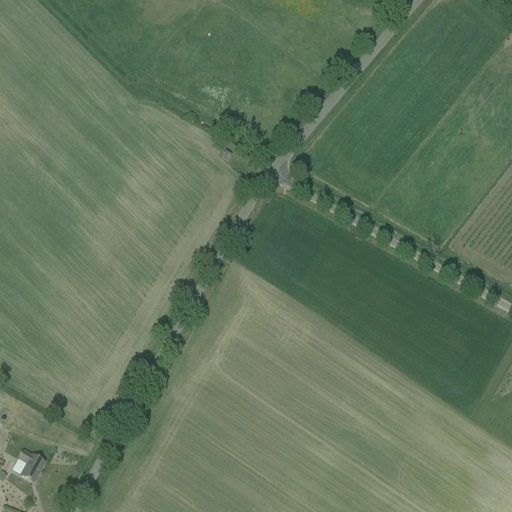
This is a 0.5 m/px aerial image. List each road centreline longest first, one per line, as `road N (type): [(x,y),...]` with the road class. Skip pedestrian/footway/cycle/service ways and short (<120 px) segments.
road 1 (unclassified): [(63,511),(271,166)]
road 2 (unclassified): [(511,306),(271,166)]
road 3 (unclassified): [(271,166),(408,0)]
